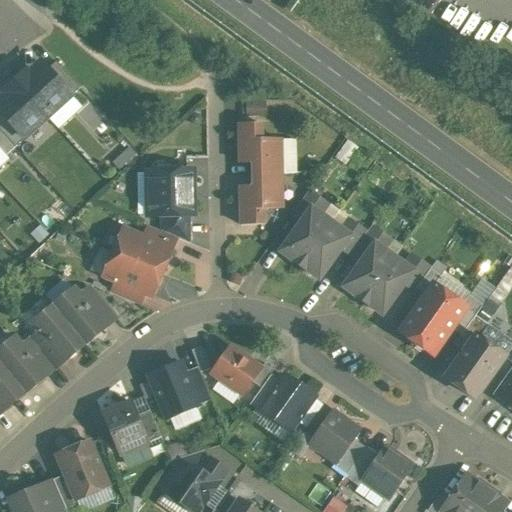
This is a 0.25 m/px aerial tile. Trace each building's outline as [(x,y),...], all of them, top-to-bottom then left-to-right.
[(46,72),(70,99),(81,90),(56,63),(46,72)] [(40,65),(17,86),(48,119),(70,99),(46,72),(40,65)] [(246,83),(236,72),(228,79),(239,90),(246,83)] [(17,86),(0,101),(0,111),(2,114),(25,140),(48,119),(17,86)] [(111,149),(125,134),(91,101),(77,116),(111,149)] [(264,122),(263,103),(245,105),(246,124),(264,122)] [(0,131),(15,149),(25,140),(2,114),(0,115),(0,131)] [(261,142),(261,126),(239,126),(240,163),(252,163),(281,162),(280,141),(261,142)] [(0,149),(6,157),(15,149),(0,131),(0,149)] [(120,167),(136,156),(131,148),(115,159),(120,167)] [(163,162),(155,163),(152,166),(152,173),(148,174),(148,195),(150,195),(151,215),(162,215),(189,215),(193,214),(192,189),(188,189),(188,173),(167,173),(167,165),(163,162)] [(281,162),(252,163),(252,176),(281,175),(281,162)] [(281,175),(252,176),(253,188),(254,188),(281,188),(281,175)] [(253,188),(240,189),(241,226),(263,225),(263,209),(282,209),(281,188),(254,188),(253,188)] [(308,193),(292,215),(302,222),(311,210),(312,210),(319,200),(308,193)] [(302,222),(280,252),(300,266),(330,223),(312,210),(311,210),(302,222)] [(189,215),(162,215),(163,233),(176,239),(189,245),(189,215)] [(349,237),(330,223),(300,266),(319,280),(341,250),(350,237),(349,237)] [(163,233),(148,227),(144,239),(171,251),(176,239),(163,233)] [(366,234),(356,227),(349,237),(350,237),(341,250),(350,257),(367,234),(366,234)] [(367,234),(350,257),(360,264),(374,245),(375,245),(382,235),(371,227),(366,234),(367,234)] [(144,239),(123,231),(113,254),(161,274),(171,251),(144,239)] [(360,264),(343,288),(363,302),(394,259),(375,245),(374,245),(360,264)] [(161,274),(113,254),(104,277),(117,282),(144,294),(152,297),(161,274)] [(412,272),(394,259),(363,302),(382,316),(404,286),(413,273),(412,272)] [(419,262),(412,272),(413,273),(404,286),(414,292),(416,289),(430,270),(419,262)] [(511,267),(509,266),(491,297),(501,303),(511,284),(511,267)] [(441,277),(430,270),(416,289),(426,296),(433,286),(434,287),(441,277)] [(441,277),(434,287),(433,286),(426,296),(400,333),(433,356),(451,329),(465,310),(461,307),(468,297),(441,277)] [(144,294),(117,282),(112,294),(139,306),(144,294)] [(113,319),(89,289),(80,297),(104,326),(113,319)] [(80,297),(74,290),(54,307),(85,345),(105,328),(104,326),(80,297)] [(482,307),(468,297),(461,307),(465,310),(451,329),(461,336),(475,317),(482,307)] [(85,345),(54,307),(33,324),(40,332),(63,360),(64,361),(85,345)] [(461,336),(454,346),(464,353),(476,337),(479,339),(488,326),(475,317),(461,336)] [(511,346),(511,343),(488,326),(479,339),(505,357),(511,346)] [(63,360),(40,332),(31,340),(54,368),(63,360)] [(479,339),(476,337),(464,353),(445,379),(475,400),(505,358),(505,357),(479,339)] [(21,347),(15,339),(0,351),(0,362),(25,394),(46,377),(21,347)] [(54,368),(31,340),(21,347),(44,375),(54,368)] [(201,347),(191,351),(200,374),(211,369),(201,347)] [(239,354),(231,348),(212,375),(242,396),(251,382),(261,369),(248,360),(248,359),(248,356),(242,352),(239,353),(239,354)] [(25,394),(0,362),(0,404),(3,409),(5,410),(25,394)] [(180,364),(149,377),(167,419),(198,406),(184,374),(180,364)] [(261,369),(251,382),(261,389),(274,371),(264,364),(261,369)] [(198,368),(184,374),(198,406),(211,401),(198,368)] [(511,368),(492,396),(502,403),(503,402),(511,388),(511,368)] [(270,377),(251,404),(261,411),(280,384),(270,377)] [(313,399),(284,378),(280,384),(261,411),(290,431),(313,399)] [(511,388),(503,402),(511,408),(511,388)] [(130,404),(104,415),(120,455),(147,444),(136,417),(130,404)] [(150,411),(136,417),(147,444),(161,438),(150,411)] [(314,439),(311,444),(311,445),(336,463),(353,440),(358,432),(333,413),(314,439)] [(304,433),(290,452),(300,459),(311,445),(311,444),(314,439),(304,433)] [(353,440),(336,463),(331,469),(345,478),(366,449),(353,440)] [(90,442),(57,456),(60,463),(63,464),(66,473),(65,476),(76,501),(77,501),(108,487),(90,442)] [(366,449),(345,478),(345,479),(345,478),(358,487),(363,480),(379,458),(366,448),(366,449)] [(379,458),(363,480),(388,498),(411,468),(385,449),(379,458)] [(199,453),(175,460),(178,472),(196,469),(201,473),(204,469),(199,453)] [(196,469),(178,472),(166,489),(182,500),(183,506),(192,511),(198,511),(225,474),(222,472),(221,469),(214,464),(211,465),(208,463),(204,469),(201,473),(196,469)] [(65,476),(53,481),(53,483),(54,483),(66,511),(65,511),(71,511),(80,508),(77,501),(76,501),(65,476)] [(451,498),(441,511),(470,511),(487,490),(467,476),(451,498)] [(380,510),(388,498),(363,480),(358,487),(355,491),(380,510)] [(53,483),(41,488),(50,511),(63,511),(65,511),(66,511),(54,483),(53,483)] [(40,488),(9,501),(14,511),(50,511),(41,488),(40,488)] [(487,490),(470,511),(500,511),(506,503),(487,490)] [(441,491),(427,511),(428,511),(441,511),(451,498),(441,491)] [(342,511),(345,508),(331,499),(321,511),(342,511)] [(232,511),(255,511),(240,502),(232,511)]
